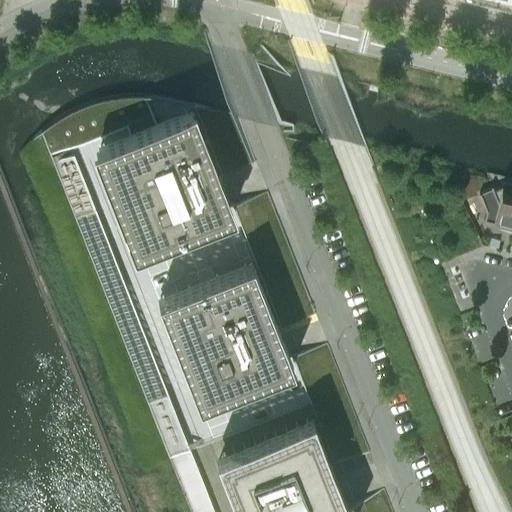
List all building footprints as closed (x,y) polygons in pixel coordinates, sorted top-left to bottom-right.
[(155,122),(144,94),(140,94),(131,94),(126,94),(117,95),(108,97),(99,99),(92,101),(88,102),(84,104),(82,105),(77,107),(70,110),(63,114),(60,116),(53,121),(47,125),(41,131),(50,154),(126,124),(129,132),(97,145),(138,250),(228,214),(187,110),(155,122)] [(497,202),(492,221),(511,225),(511,183),(488,178),(487,178),(497,202)] [(497,246),(498,239),(490,237),(488,244),(497,246)] [(251,260),(157,297),(198,402),(292,365),(251,260)] [(349,511),(311,415),(214,454),(237,511),(349,511)] [(168,432),(193,511),(216,511),(194,444),(200,443),(194,424),(168,432)]
